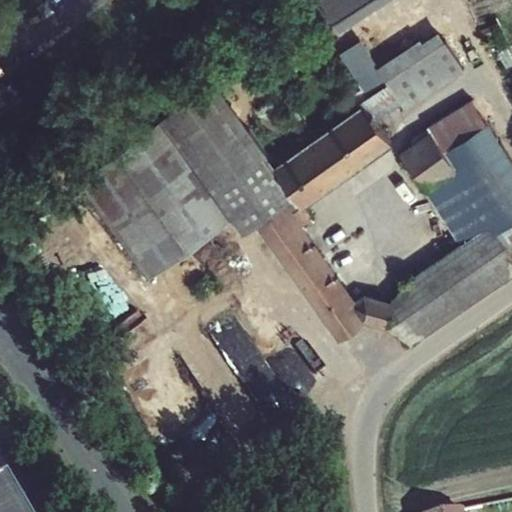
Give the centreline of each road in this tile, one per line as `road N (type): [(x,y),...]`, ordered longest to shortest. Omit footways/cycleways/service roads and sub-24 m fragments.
road 1 (residential): [(363,511),(356,440),(373,399),(402,368),(511,291)]
road 2 (residential): [(0,329),(126,511)]
